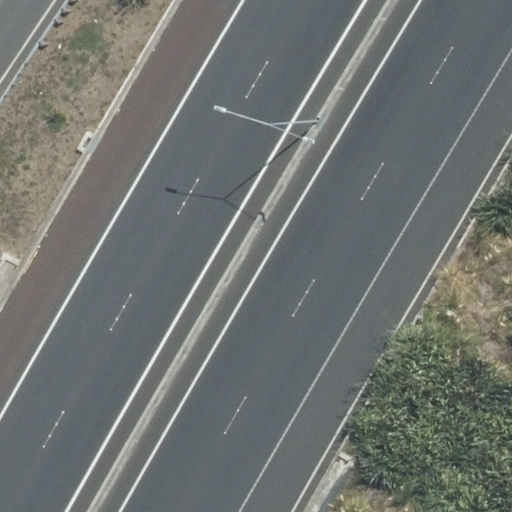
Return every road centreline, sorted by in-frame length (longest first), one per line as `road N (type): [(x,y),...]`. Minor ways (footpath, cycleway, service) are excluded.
road 1 (motorway): [(485,0),(201,511)]
road 2 (motorway): [(0,502),(286,0)]
